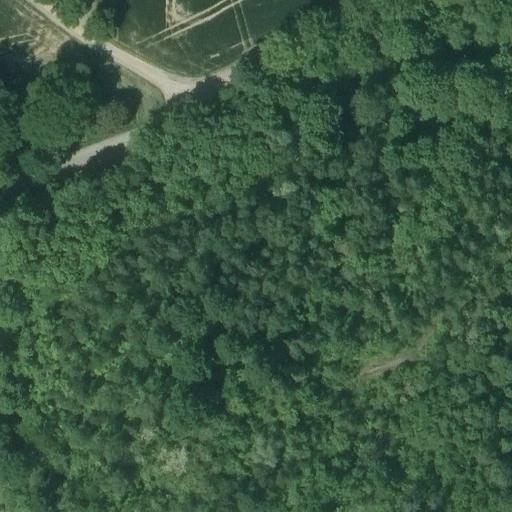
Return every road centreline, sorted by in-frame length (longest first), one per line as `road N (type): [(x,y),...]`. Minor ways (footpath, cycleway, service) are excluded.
road 1 (residential): [(0,183),(164,132),(203,100)]
road 2 (track): [(384,0),(254,63),(203,100)]
